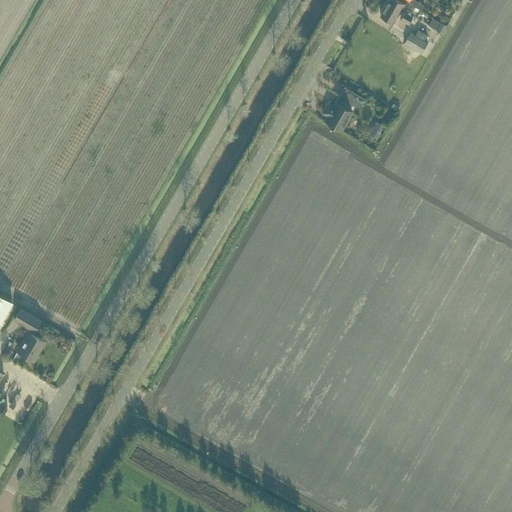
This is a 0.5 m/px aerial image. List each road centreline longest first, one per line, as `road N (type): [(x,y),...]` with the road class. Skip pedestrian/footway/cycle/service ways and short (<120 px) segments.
road 1 (unclassified): [(54,511),(352,0)]
road 2 (tertiary): [(0,510),(294,0)]
